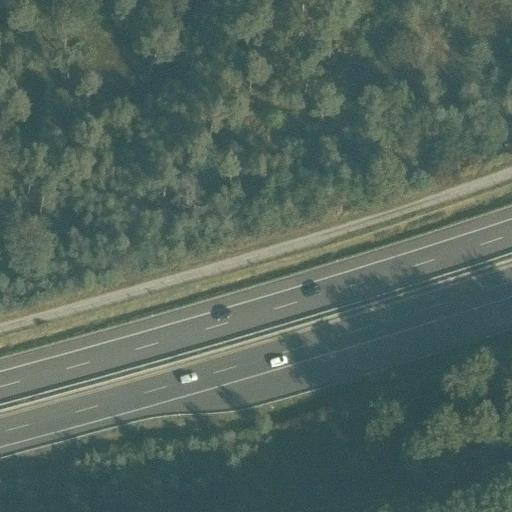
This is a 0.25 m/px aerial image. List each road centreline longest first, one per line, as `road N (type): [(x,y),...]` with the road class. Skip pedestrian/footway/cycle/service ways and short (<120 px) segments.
road 1 (track): [(511,173),(0,329)]
road 2 (motorway): [(0,435),(511,282)]
road 3 (motorway): [(511,237),(0,389)]
road 4 (tertiary): [(380,511),(511,491)]
